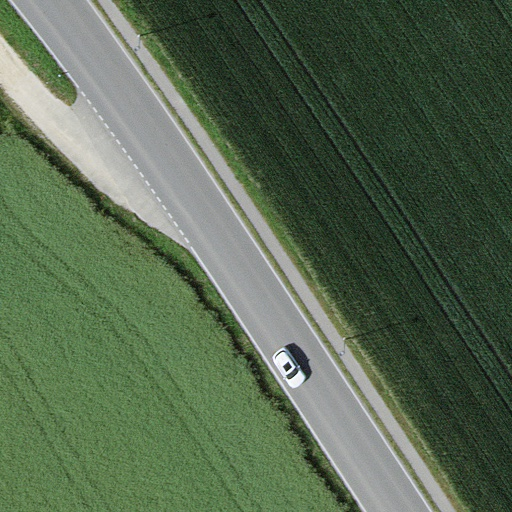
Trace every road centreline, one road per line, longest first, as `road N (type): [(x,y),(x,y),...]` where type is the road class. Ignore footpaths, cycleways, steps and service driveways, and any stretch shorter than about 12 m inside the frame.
road 1 (tertiary): [(48,0),(271,310),(402,511)]
road 2 (track): [(0,63),(67,136),(118,174),(171,174)]
